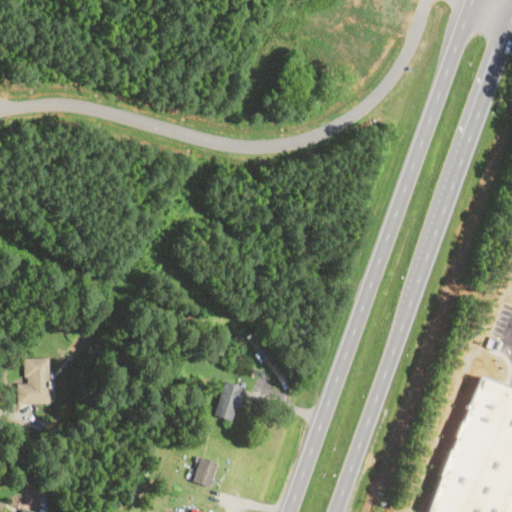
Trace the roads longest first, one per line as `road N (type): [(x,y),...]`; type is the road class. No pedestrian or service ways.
road 1 (trunk): [(471,0),(288,511)]
road 2 (trunk): [(334,511),(511,13)]
road 3 (residential): [(425,0),(392,77),(353,115),(310,136),(264,145),(217,142),(88,105),(0,107)]
